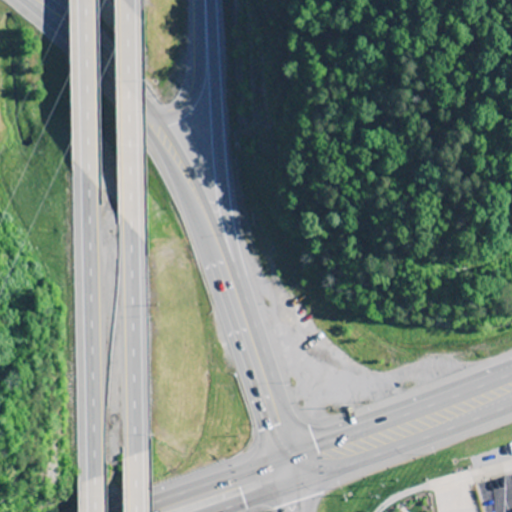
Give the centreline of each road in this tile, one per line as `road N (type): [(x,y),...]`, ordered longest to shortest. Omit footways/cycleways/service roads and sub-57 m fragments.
road 1 (secondary): [(291,474),(249,341),(185,185),(106,72),(29,0)]
road 2 (trunk): [(249,341),(222,199),(207,0)]
road 3 (trunk): [(85,155),(91,488)]
road 4 (trunk): [(131,475),(127,197)]
road 5 (primary): [(291,474),(511,395)]
road 6 (trunk): [(127,197),(123,11)]
road 7 (trunk): [(141,118),(160,123),(190,103),(200,0)]
road 8 (trunk): [(83,0),(85,155)]
road 9 (trunk): [(291,474),(176,511)]
